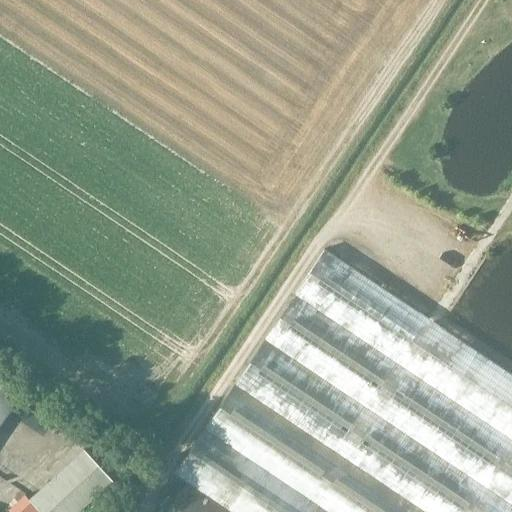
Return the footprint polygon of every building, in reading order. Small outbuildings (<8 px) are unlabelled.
[(511,511),(511,375),(324,250),(173,475),(185,483),(229,511),(511,511)] [(0,423),(20,394),(0,379),(0,423)] [(30,406),(21,419),(40,434),(50,422),(30,406)] [(83,450),(28,500),(38,511),(75,511),(111,480),(83,450)] [(229,511),(185,483),(165,511),(229,511)]
